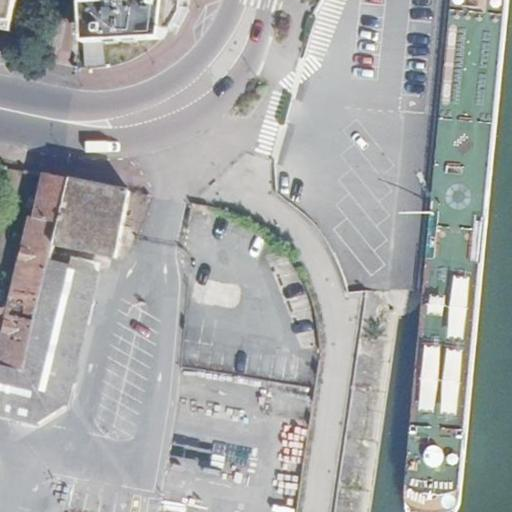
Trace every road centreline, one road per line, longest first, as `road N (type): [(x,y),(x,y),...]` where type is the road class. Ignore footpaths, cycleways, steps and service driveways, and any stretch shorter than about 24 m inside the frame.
road 1 (primary): [(71,125),(138,128),(220,94),(250,56),(267,0)]
road 2 (primary): [(234,0),(183,77),(71,125)]
road 3 (unknown): [(388,98),(397,261)]
